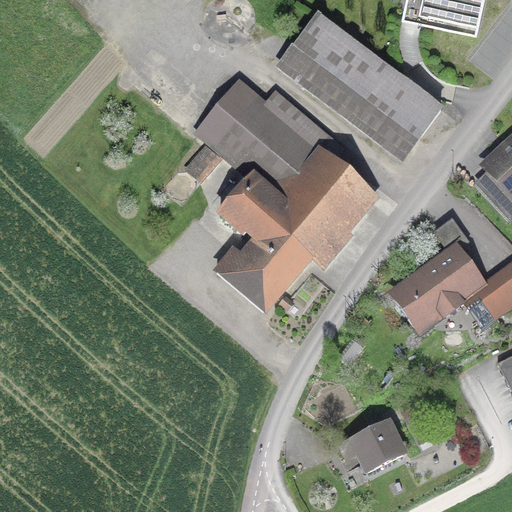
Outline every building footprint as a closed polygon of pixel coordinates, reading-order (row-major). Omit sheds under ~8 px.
[(483,0),(402,0),(400,16),(478,31),(483,0)] [(400,164),(438,113),(317,22),(279,73),(400,164)] [(356,212),(350,207),(363,192),(237,85),(194,136),(254,187),(224,222),(242,238),(245,234),(260,246),(244,265),(232,255),(215,275),(261,314),(333,228),(339,233),(356,212)] [(511,144),(485,169),(511,197),(511,199),(499,211),(507,220),(511,215),(511,144)] [(185,173),(198,185),(218,162),(205,151),(185,173)] [(189,207),(180,200),(172,209),(181,216),(189,207)] [(511,307),(511,280),(507,273),(479,293),(453,257),(396,298),(419,329),(439,314),(443,320),(459,308),(455,303),(475,288),(497,319),(511,307)] [(285,312),(291,306),(284,300),(279,306),(285,312)] [(249,329),(257,319),(239,304),(231,313),(249,329)] [(511,358),(495,367),(502,380),(511,374),(511,358)] [(511,390),(511,374),(502,380),(508,392),(511,390)] [(411,432),(422,427),(414,411),(403,417),(411,432)] [(366,475),(401,457),(386,427),(351,445),(351,446),(340,451),(345,462),(356,456),(366,475)]
